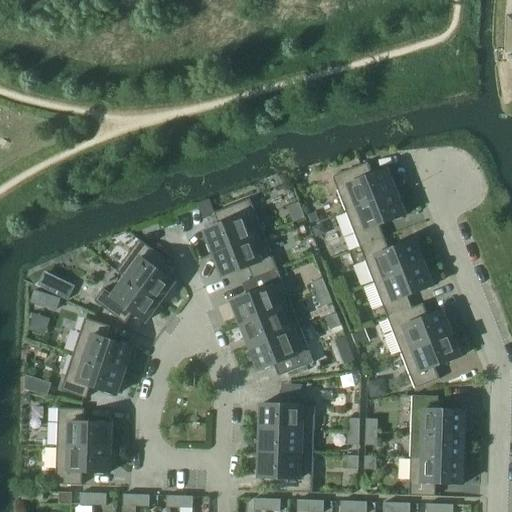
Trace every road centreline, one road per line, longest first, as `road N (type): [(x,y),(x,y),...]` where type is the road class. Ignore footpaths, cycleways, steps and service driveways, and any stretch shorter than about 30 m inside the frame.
road 1 (residential): [(497,511),(501,367),(443,223),(448,178)]
road 2 (residential): [(198,330),(169,345),(149,412),(148,458),(222,460)]
road 3 (residential): [(222,460),(224,395),(198,330)]
